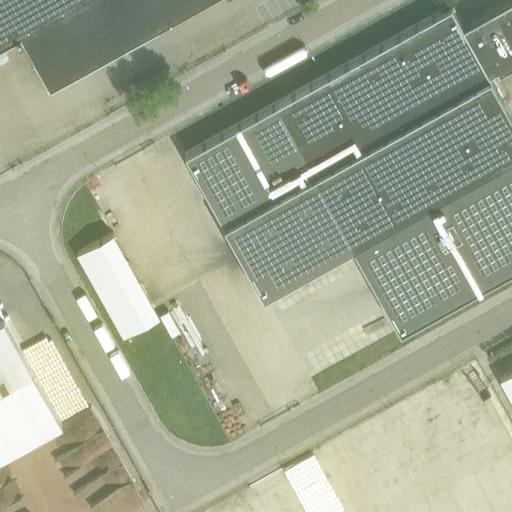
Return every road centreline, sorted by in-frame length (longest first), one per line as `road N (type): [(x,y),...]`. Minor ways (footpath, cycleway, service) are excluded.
road 1 (unclassified): [(511,310),(219,473),(186,472),(156,457),(12,195)]
road 2 (unclassified): [(12,195),(367,0)]
